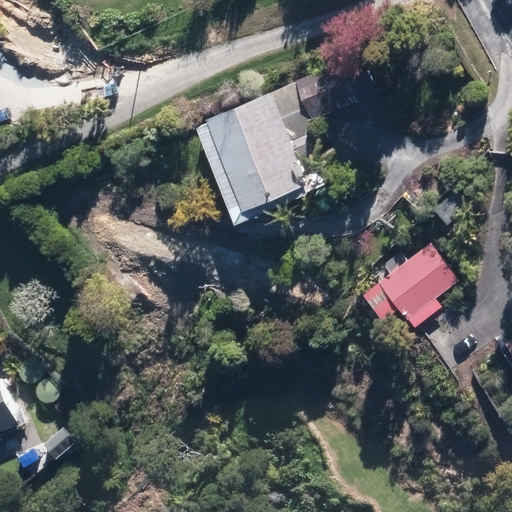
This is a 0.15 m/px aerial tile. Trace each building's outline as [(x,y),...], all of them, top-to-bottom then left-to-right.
[(298,72),(315,114),(381,88),(364,46),(298,72)] [(273,84),(211,108),(247,201),(312,175),(273,84)] [(461,199),(476,185),(465,175),(451,189),(461,199)] [(410,314),(461,275),(433,236),(381,276),(410,314)] [(217,286),(147,255),(127,301),(198,332),(217,286)] [(35,389),(55,367),(36,349),(16,370),(35,389)] [(0,430),(24,420),(2,367),(0,368),(0,430)] [(55,367),(35,389),(54,407),(75,385),(55,367)] [(26,459),(41,478),(52,469),(54,472),(100,436),(83,414),(26,459)]
